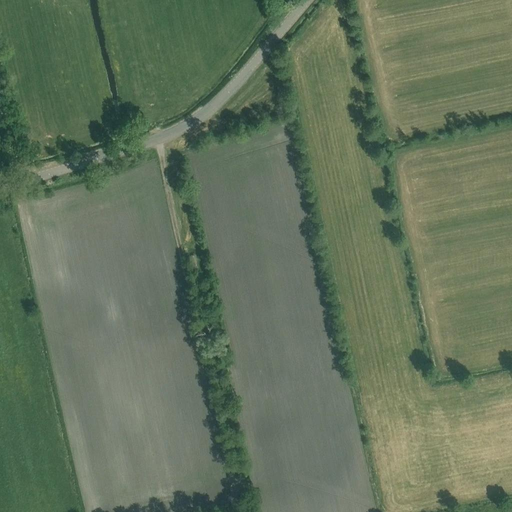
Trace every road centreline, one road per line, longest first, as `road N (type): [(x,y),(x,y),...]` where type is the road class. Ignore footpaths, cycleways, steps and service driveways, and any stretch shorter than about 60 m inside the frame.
road 1 (track): [(157,135),(238,511)]
road 2 (tertiary): [(0,187),(180,126),(302,0)]
